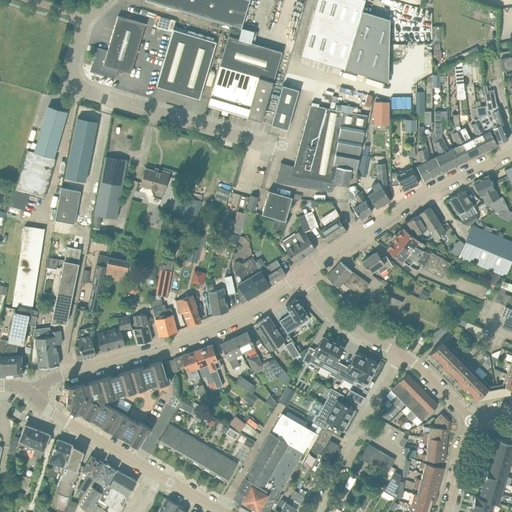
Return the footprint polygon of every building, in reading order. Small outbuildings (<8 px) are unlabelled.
[(145,0),(241,29),(248,0),(145,0)] [(316,0),(300,55),(344,68),(362,10),(364,0),(316,0)] [(387,81),(389,19),(362,10),(344,68),(387,81)] [(131,73),(133,63),(145,24),(117,16),(107,50),(98,48),(91,71),(116,78),(118,69),(131,73)] [(173,29),(167,50),(156,86),(199,99),(216,42),(173,29)] [(471,49),(460,54),(462,59),(470,56),(473,54),(478,51),(476,47),(471,49)] [(511,68),(511,50),(499,52),(502,70),(511,68)] [(483,80),(479,53),(470,57),(474,81),(483,80)] [(220,64),(220,65),(208,105),(222,110),(221,112),(227,114),(228,111),(261,122),(274,79),(220,64)] [(462,65),(454,66),(457,91),(464,91),(462,65)] [(470,65),(463,66),(463,75),(471,74),(470,65)] [(299,90),(282,85),(271,124),(287,129),(299,90)] [(424,92),(417,92),(417,112),(424,112),(424,124),(425,124),(425,112),(424,112),(424,92)] [(494,93),(485,94),(486,105),(487,114),(490,121),(493,128),(498,143),(508,139),(502,124),(504,123),(496,102),(495,102),(494,93)] [(388,103),(375,103),(375,124),(387,125),(388,103)] [(281,163),(276,182),(330,192),(333,190),(334,182),(336,166),(355,170),(357,170),(366,115),(352,113),(353,107),(336,104),(335,109),(310,105),(294,166),(281,163)] [(48,106),(35,152),(53,157),(66,111),(48,106)] [(493,128),(487,114),(478,118),(478,116),(473,118),(475,122),(475,123),(489,149),(497,145),(490,130),(493,128)] [(77,118),(65,177),(85,181),(97,122),(77,118)] [(416,119),(405,119),(405,131),(416,131),(416,119)] [(489,149),(475,123),(471,125),(477,136),(473,138),(480,153),(489,149)] [(467,141),(459,126),(457,127),(456,128),(457,132),(470,159),(480,153),(473,138),(467,141)] [(470,159),(457,132),(452,134),(458,146),(454,147),(462,163),(470,159)] [(436,137),(451,168),(462,163),(454,148),(448,150),(440,135),(436,137)] [(451,168),(436,137),(433,139),(432,140),(439,155),(436,157),(443,172),(451,168)] [(443,172),(435,157),(430,160),(425,143),(420,145),(422,150),(426,161),(433,177),(443,172)] [(27,149),(24,159),(19,176),(48,185),(56,158),(53,157),(35,152),(27,149)] [(426,161),(422,150),(417,152),(421,164),(416,166),(419,172),(424,181),(433,177),(433,176),(426,161)] [(362,154),(359,170),(358,175),(366,177),(369,156),(362,154)] [(94,214),(104,216),(117,218),(127,161),(104,157),(94,214)] [(374,190),(368,194),(377,208),(390,200),(382,186),(386,186),(384,163),(377,163),(378,181),(371,186),(374,190)] [(336,166),(334,182),(348,185),(349,180),(350,172),(355,173),(355,170),(336,166)] [(145,168),(142,178),(140,185),(151,187),(154,197),(161,199),(168,175),(145,168)] [(403,191),(418,184),(411,168),(398,175),(397,172),(391,173),(390,185),(396,185),(400,184),(403,191)] [(498,198),(488,175),(473,182),(480,196),(482,195),(486,205),(496,211),(503,208),(500,202),(498,198)] [(48,185),(19,176),(15,190),(29,194),(44,198),(48,185)] [(180,180),(171,219),(194,225),(194,227),(195,228),(203,195),(186,191),(188,182),(180,180)] [(80,191),(61,187),(55,220),(74,224),(80,191)] [(29,194),(15,190),(10,206),(24,210),(29,194)] [(473,206),(463,190),(449,198),(458,213),(459,214),(462,220),(461,221),(468,225),(478,219),(474,213),(469,216),(466,210),(473,206)] [(282,194),(268,191),(262,213),(285,220),(292,197),(282,194)] [(360,193),(355,196),(360,203),(353,208),(361,219),(372,211),(360,193)] [(251,194),(250,197),(246,207),(254,210),(258,197),(251,194)] [(445,233),(430,207),(418,214),(427,227),(435,240),(445,233)] [(304,214),(311,229),(318,226),(312,211),(304,214)] [(325,227),(319,231),(326,241),(335,236),(340,233),(345,229),(338,219),(340,218),(337,213),(322,223),(325,227)] [(304,214),(297,217),(302,228),(304,232),(311,229),(304,214)] [(427,227),(418,214),(406,221),(411,229),(413,228),(417,233),(427,227)] [(234,219),(223,216),(221,226),(217,242),(235,247),(239,235),(230,233),(234,219)] [(99,229),(101,221),(94,220),(92,228),(99,229)] [(19,307),(17,312),(29,314),(31,315),(32,309),(29,308),(32,305),(40,256),(44,229),(24,226),(12,306),(19,307)] [(511,241),(489,232),(472,226),(459,257),(505,276),(511,259),(511,241)] [(421,242),(401,227),(400,228),(398,228),(395,232),(396,234),(394,237),(411,250),(427,260),(430,254),(428,253),(427,253),(421,250),(425,244),(421,242)] [(281,242),(294,263),(315,248),(307,236),(306,236),(304,232),(302,228),(294,234),(294,233),(282,241),(283,241),(281,242)] [(186,254),(184,260),(197,263),(201,246),(204,235),(191,232),(186,254)] [(427,260),(411,250),(395,238),(394,237),(391,241),(389,240),(386,244),(387,246),(386,248),(409,265),(414,259),(422,263),(424,265),(427,260)] [(447,252),(439,239),(436,241),(439,244),(435,247),(441,249),(447,252)] [(67,246),(51,322),(62,322),(66,322),(81,249),(67,246)] [(362,261),(367,269),(369,272),(376,268),(380,273),(392,265),(386,256),(381,259),(376,252),(362,261)] [(450,263),(431,252),(423,267),(442,278),(450,263)] [(98,254),(96,265),(92,284),(93,284),(88,308),(96,309),(98,299),(107,256),(98,254)] [(57,270),(59,259),(48,257),(46,268),(57,270)] [(130,261),(110,257),(108,268),(128,272),(130,261)] [(260,270),(252,257),(241,264),(259,293),(270,286),(286,275),(277,260),(260,270)] [(161,265),(155,294),(166,296),(173,261),(166,260),(165,266),(161,265)] [(241,287),(237,290),(241,303),(248,299),(248,300),(259,293),(241,264),(242,264),(239,262),(237,261),(233,264),(233,266),(233,269),(237,274),(237,276),(239,275),(242,281),(238,283),(241,287)] [(351,271),(340,261),(326,277),(337,287),(341,283),(348,290),(350,288),(359,296),(369,284),(351,271)] [(144,272),(147,273),(149,273),(148,278),(155,279),(157,268),(157,267),(153,266),(153,267),(146,264),(144,272)] [(90,270),(83,269),(81,281),(88,282),(90,270)] [(234,289),(231,275),(224,277),(228,295),(235,293),(234,289)] [(214,291),(213,284),(206,285),(213,316),(228,311),(224,288),(214,291)] [(426,301),(430,294),(422,290),(418,298),(426,301)] [(196,307),(191,295),(176,301),(180,313),(184,312),(189,326),(200,322),(194,308),(196,307)] [(387,295),(383,304),(398,311),(402,302),(387,295)] [(291,313),(279,321),(287,333),(309,319),(302,307),(303,306),(299,299),(297,300),(296,298),(285,305),(291,313)] [(165,306),(153,309),(155,318),(157,327),(160,337),(177,332),(177,330),(174,323),(172,314),(170,307),(166,309),(165,306)] [(125,309),(126,316),(117,318),(120,327),(97,333),(102,351),(125,345),(121,330),(132,328),(129,316),(130,315),(129,309),(125,309)] [(17,312),(14,312),(7,310),(7,315),(12,316),(7,340),(22,344),(29,314),(17,312)] [(150,325),(146,313),(134,316),(136,327),(132,329),(137,344),(152,340),(148,325),(150,325)] [(268,316),(254,325),(270,350),(284,341),(268,316)] [(506,317),(502,327),(511,331),(511,320),(511,319),(506,317)] [(483,328),(457,318),(434,332),(432,336),(436,339),(438,335),(457,323),(465,326),(465,327),(478,341),(483,328)] [(79,347),(75,348),(78,360),(96,355),(91,335),(92,326),(78,330),(80,337),(77,338),(79,347)] [(35,338),(39,367),(59,365),(56,343),(62,342),(60,330),(51,332),(51,336),(35,338)] [(247,332),(234,338),(241,352),(247,349),(251,359),(258,356),(247,332)] [(309,346),(302,360),(309,363),(310,362),(320,367),(333,342),(332,341),(333,339),(326,335),(325,338),(322,336),(315,349),(309,346)] [(241,352),(234,338),(221,344),(232,368),(239,365),(235,355),(241,352)] [(5,343),(6,340),(0,339),(0,349),(1,349),(1,356),(0,356),(0,376),(3,377),(4,376),(9,376),(6,349),(5,349),(6,343),(5,343)] [(16,349),(18,343),(7,341),(7,340),(6,340),(5,343),(6,343),(5,349),(6,349),(9,376),(15,375),(16,376),(19,376),(21,375),(22,375),(21,355),(16,356),(16,349)] [(333,342),(320,367),(330,372),(329,374),(335,377),(342,364),(337,361),(344,347),(341,346),(343,344),(335,340),(334,343),(333,342)] [(444,340),(429,354),(476,400),(478,398),(479,400),(495,397),(493,386),(490,386),(444,340)] [(291,341),(285,345),(293,358),(299,354),(291,341)] [(423,346),(417,343),(413,349),(419,353),(423,346)] [(217,360),(212,344),(202,347),(216,388),(222,386),(216,368),(221,367),(218,359),(217,360)] [(216,388),(202,347),(190,352),(196,368),(203,365),(206,375),(205,375),(210,390),(216,388)] [(190,352),(181,355),(186,371),(187,371),(189,378),(194,377),(195,379),(200,377),(196,368),(190,352)] [(342,364),(335,377),(342,381),(342,379),(353,384),(355,381),(367,357),(359,353),(358,355),(355,354),(348,367),(342,364)] [(367,357),(355,381),(365,386),(368,380),(370,381),(374,374),(372,373),(377,363),(367,357)] [(174,359),(164,362),(168,374),(178,371),(177,368),(174,359)] [(511,359),(502,384),(496,385),(493,386),(495,397),(498,396),(511,394),(511,390),(510,390),(511,388),(511,387),(511,359)] [(149,433),(152,429),(138,421),(137,422),(109,406),(104,403),(103,400),(118,396),(118,395),(123,394),(124,394),(149,387),(149,386),(154,385),(155,386),(171,382),(169,377),(167,377),(162,361),(149,365),(149,366),(143,367),(143,366),(118,374),(118,375),(112,377),(112,376),(88,383),(79,386),(79,384),(68,387),(66,406),(78,413),(79,412),(82,413),(81,414),(93,421),(94,420),(99,423),(98,424),(121,437),(122,436),(127,439),(126,440),(138,447),(147,432),(149,433)] [(268,361),(261,364),(269,381),(276,377),(268,361)] [(284,383),(291,377),(283,369),(277,375),(278,376),(284,383)] [(415,382),(407,374),(391,390),(396,395),(391,400),(393,403),(415,382)] [(240,376),(236,382),(252,393),(255,389),(253,388),(254,386),(240,376)] [(415,382),(393,403),(396,406),(401,401),(406,406),(422,389),(415,382)] [(205,392),(202,384),(196,387),(199,394),(205,392)] [(287,386),(279,400),(287,405),(295,390),(287,386)] [(341,401),(344,395),(331,388),(327,394),(329,395),(323,405),(326,407),(348,419),(348,417),(351,419),(355,412),(352,410),(354,408),(341,401)] [(355,392),(350,389),(346,396),(351,399),(355,392)] [(422,389),(406,406),(411,411),(406,416),(409,418),(430,397),(422,389)] [(244,400),(253,404),(257,396),(247,391),(244,400)] [(430,397),(409,418),(411,421),(416,416),(421,421),(438,405),(430,397)] [(182,401),(179,407),(190,413),(193,407),(182,401)] [(316,414),(312,421),(326,428),(329,422),(342,429),(343,427),(345,428),(349,421),(347,420),(348,419),(326,407),(323,405),(317,415),(316,414)] [(450,420),(442,412),(435,419),(434,427),(429,426),(428,432),(424,432),(423,437),(447,439),(448,429),(449,429),(450,420)] [(270,432),(271,433),(237,490),(245,494),(242,501),(258,510),(260,507),(269,511),(274,503),(298,460),(301,462),(318,434),(281,413),(270,432)] [(229,422),(239,430),(245,423),(235,415),(229,422)] [(180,430),(169,423),(158,440),(170,447),(180,430)] [(496,439),(493,450),(511,455),(511,452),(511,423),(510,423),(509,425),(508,424),(506,430),(508,431),(505,441),(496,438),(496,439)] [(25,425),(20,438),(14,436),(8,453),(14,455),(17,446),(25,449),(24,450),(40,456),(49,434),(25,425)] [(333,432),(322,426),(314,441),(324,447),(333,432)] [(226,433),(236,438),(238,432),(229,428),(226,433)] [(192,436),(180,430),(170,447),(181,454),(192,436)] [(203,443),(192,436),(181,454),(193,461),(203,443)] [(447,439),(423,437),(423,442),(427,442),(427,448),(445,450),(447,439)] [(60,473),(71,444),(57,439),(54,448),(52,447),(50,452),(52,453),(48,463),(56,466),(54,470),(60,473)] [(329,439),(320,454),(330,460),(339,445),(329,439)] [(214,450),(203,443),(193,461),(204,467),(214,450)] [(379,450),(369,444),(360,458),(370,464),(375,456),(379,450)] [(63,511),(69,499),(81,465),(79,464),(84,451),(73,445),(65,466),(55,492),(60,494),(57,502),(58,502),(56,508),(58,508),(56,511),(63,511)] [(445,450),(427,448),(426,454),(421,453),(421,458),(444,461),(445,450)] [(226,456),(214,450),(204,467),(216,474),(226,456)] [(389,456),(379,450),(375,456),(370,464),(380,470),(386,461),(389,456)] [(493,450),(491,458),(509,463),(511,455),(493,450)] [(92,456),(91,455),(86,464),(83,471),(87,473),(78,489),(84,493),(102,461),(97,458),(96,457),(94,456),(92,456)] [(238,463),(226,456),(216,474),(227,481),(238,463)] [(395,459),(389,456),(386,461),(380,470),(387,474),(395,459)] [(491,458),(488,468),(506,473),(509,463),(491,458)] [(444,468),(421,461),(419,466),(424,467),(422,473),(441,478),(444,468)] [(90,511),(96,503),(97,504),(98,502),(97,501),(115,469),(110,466),(110,465),(107,463),(105,463),(104,463),(95,479),(103,484),(101,486),(99,485),(96,489),(91,486),(78,509),(82,511),(90,511)] [(488,468),(485,478),(503,483),(506,473),(488,468)] [(117,470),(100,499),(109,505),(127,475),(124,474),(123,472),(120,471),(118,470),(117,470)] [(398,489),(400,474),(395,471),(381,495),(391,501),(398,490),(398,489)] [(441,478),(422,473),(421,479),(416,478),(415,482),(438,489),(441,478)] [(127,475),(109,505),(114,507),(116,508),(124,494),(128,496),(136,481),(135,480),(134,479),(131,477),(130,477),(127,475)] [(485,478),(482,488),(501,493),(503,483),(485,478)] [(438,489),(415,482),(414,487),(418,488),(417,494),(414,493),(414,494),(436,500),(436,499),(435,499),(438,489)] [(482,488),(480,497),(493,501),(498,503),(501,493),(482,488)] [(398,490),(394,497),(397,497),(401,498),(402,490),(398,490)] [(436,500),(414,494),(411,504),(430,509),(431,503),(435,504),(436,500)] [(475,496),(472,506),(491,511),(493,501),(475,496)] [(177,504),(167,498),(159,511),(172,511),(176,505),(177,504)] [(69,499),(63,511),(74,511),(78,503),(69,499)] [(286,511),(291,505),(281,499),(275,509),(273,511),(286,511)]
